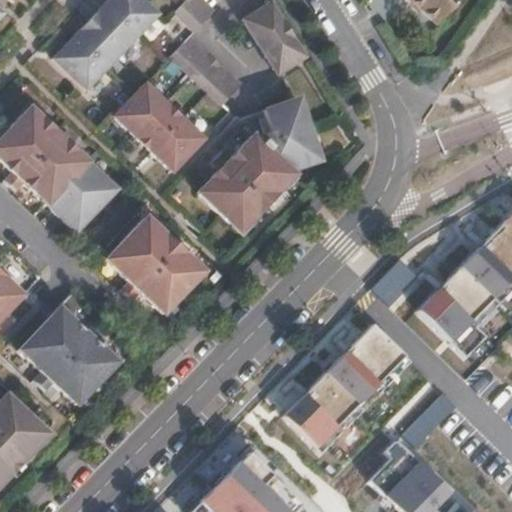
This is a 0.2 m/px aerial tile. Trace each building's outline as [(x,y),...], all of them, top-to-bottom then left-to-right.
[(83,92),(155,16),(137,0),(107,0),(50,61),(83,92)] [(213,12),(201,0),(184,0),(163,23),(148,39),(220,107),(240,86),(189,37),(213,12)] [(436,25),(460,0),(403,0),(408,4),(411,0),(413,0),(422,8),(420,10),(436,25)] [(285,70),(304,59),(269,4),(242,21),(274,71),(282,65),(285,70)] [(276,76),(285,70),(282,65),(274,71),(276,76)] [(143,85),(112,118),(171,173),(201,141),(143,85)] [(297,100),(289,102),(293,116),(302,114),(297,100)] [(228,160),(217,171),(195,194),(237,234),(292,176),(288,173),(308,166),(305,157),(315,153),(302,114),(293,116),(289,102),(261,112),(272,143),(268,148),(261,142),(258,144),(250,137),(228,160)] [(0,163),(10,173),(22,185),(73,233),(113,191),(27,109),(0,137),(0,163)] [(208,164),(217,171),(228,160),(220,151),(208,164)] [(305,157),(308,166),(318,162),(315,153),(305,157)] [(14,193),(22,185),(10,173),(2,182),(14,193)] [(511,210),(418,308),(448,342),(511,274),(511,210)] [(125,283),(137,294),(160,316),(200,274),(142,219),(102,261),(125,283)] [(0,319),(21,297),(0,278),(0,319)] [(129,303),(137,294),(125,283),(117,291),(129,303)] [(39,374),(51,386),(73,406),(113,364),(55,310),(15,352),(39,374)] [(319,453),(409,360),(370,323),(281,414),(319,453)] [(43,394),(51,386),(39,374),(31,383),(43,394)] [(0,485),(46,436),(43,434),(28,420),(3,396),(0,398),(0,485)] [(28,420),(43,434),(52,425),(37,411),(28,420)] [(399,511),(427,511),(448,488),(402,445),(368,482),(399,511)] [(246,450),(192,511),(286,511),(298,500),(246,450)]
